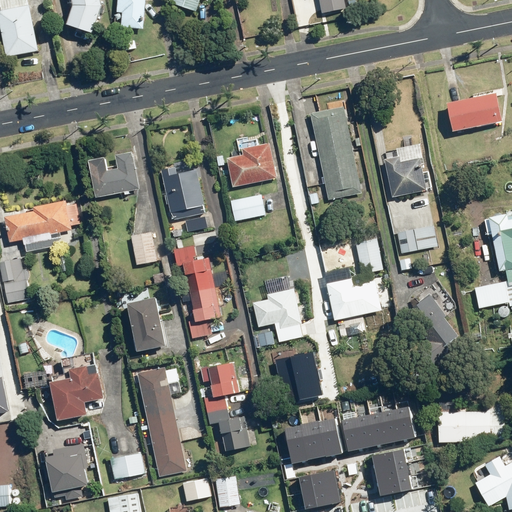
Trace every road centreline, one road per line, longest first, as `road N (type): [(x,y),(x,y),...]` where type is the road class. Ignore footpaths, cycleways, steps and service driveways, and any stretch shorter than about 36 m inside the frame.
road 1 (residential): [(0,123),(444,32)]
road 2 (unknown): [(0,320),(17,404),(17,425),(2,447)]
